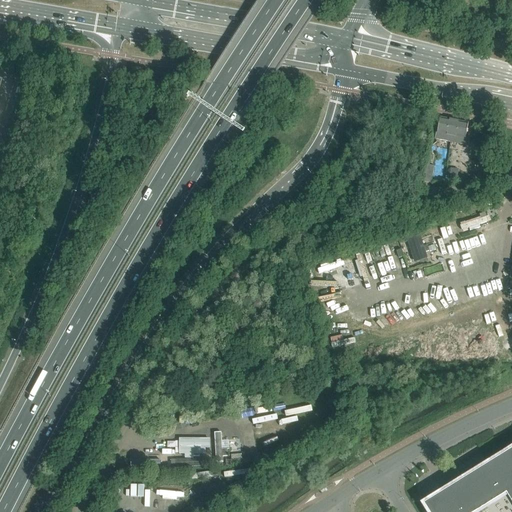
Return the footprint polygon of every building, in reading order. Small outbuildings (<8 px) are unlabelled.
[(450,142),(454,121),(441,118),(438,133),(436,132),(435,139),(450,142)] [(465,138),(468,124),(454,121),(450,142),(465,145),(466,138),(465,138)] [(426,170),(423,182),(432,183),(434,166),(427,165),(426,170)] [(410,232),(417,252),(429,248),(421,227),(410,232)] [(351,314),(342,318),(345,325),(354,321),(351,314)] [(180,403),(165,406),(169,430),(184,428),(180,403)] [(260,439),(254,441),(257,454),(263,453),(265,461),(274,459),(272,448),(278,446),(276,440),(272,441),(270,434),(260,436),(260,439)] [(224,436),(214,437),(216,467),(226,466),(225,460),(229,460),(229,453),(225,453),(224,436)] [(511,511),(511,454),(444,498),(440,495),(439,496),(438,498),(437,499),(437,501),(437,502),(436,504),(436,505),(436,507),(437,508),(437,510),(438,511),(437,511),(511,511)] [(200,461),(172,461),(172,469),(200,469),(200,461)] [(225,485),(187,511),(216,511),(235,498),(225,485)]
